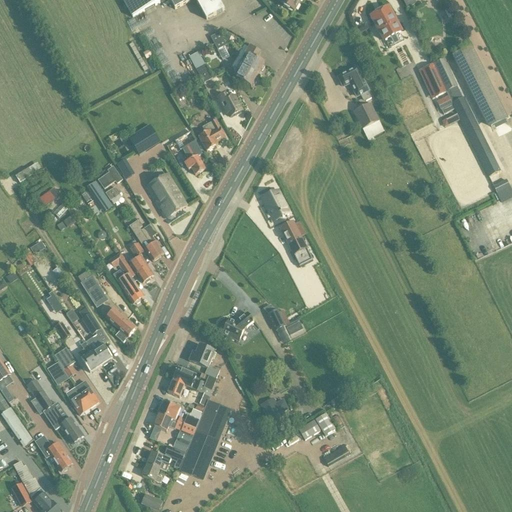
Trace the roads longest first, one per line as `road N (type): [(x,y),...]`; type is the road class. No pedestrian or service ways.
road 1 (primary): [(84,511),(203,237),(337,0)]
road 2 (unknown): [(164,323),(179,348),(128,465)]
